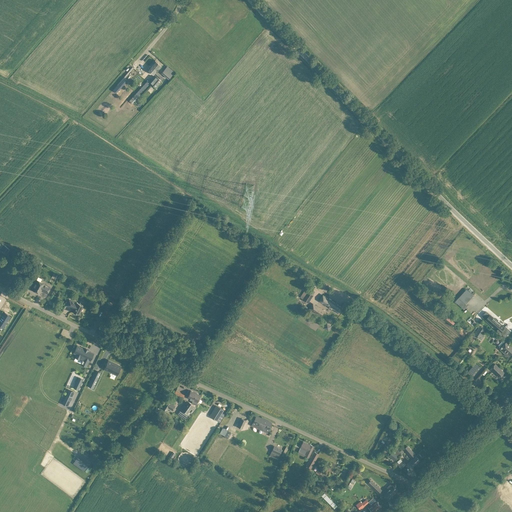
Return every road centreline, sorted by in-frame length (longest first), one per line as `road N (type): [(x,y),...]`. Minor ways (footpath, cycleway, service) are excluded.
road 1 (unclassified): [(416,486),(0,289)]
road 2 (unclassified): [(511,266),(251,0)]
road 3 (unclassified): [(416,486),(511,396)]
